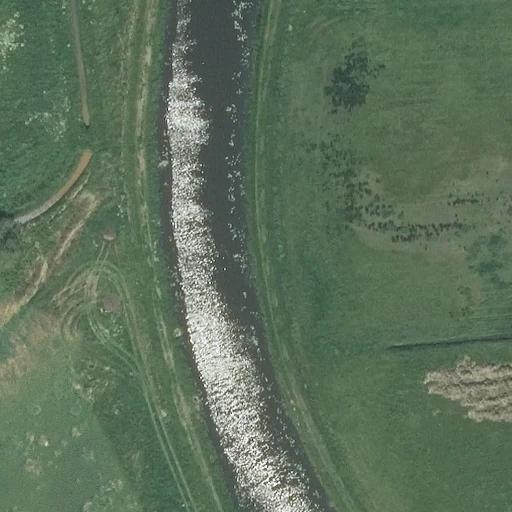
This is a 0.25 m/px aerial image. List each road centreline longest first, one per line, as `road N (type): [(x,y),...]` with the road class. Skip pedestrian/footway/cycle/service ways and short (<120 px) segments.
road 1 (track): [(342,511),(271,344),(254,227),(256,93),(270,0)]
road 2 (track): [(221,511),(160,360),(137,152),(154,0)]
